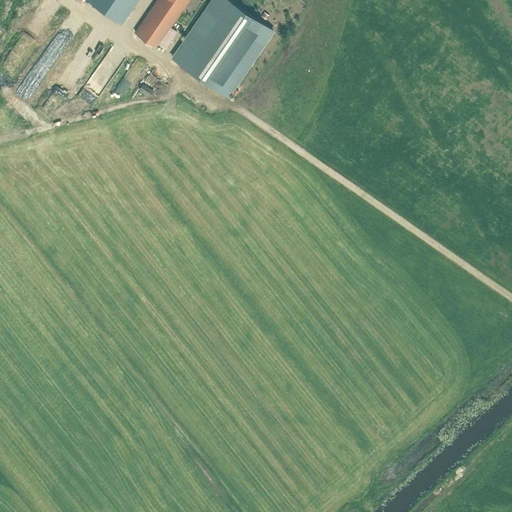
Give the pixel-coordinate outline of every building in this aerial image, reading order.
[(89,0),(117,19),(121,14),(123,15),(133,0),(89,0)] [(137,0),(133,0),(123,15),(121,14),(117,19),(122,23),(137,0)] [(187,0),(155,0),(135,31),(156,46),(187,0)] [(272,29),(229,0),(211,0),(172,58),(227,95),(272,29)] [(114,72),(118,75),(128,64),(118,55),(109,65),(115,70),(114,72)] [(128,63),(112,93),(119,96),(131,74),(127,72),(131,64),(128,63)] [(9,75),(0,75),(0,92),(10,92),(9,75)] [(143,76),(139,84),(145,87),(149,79),(143,76)] [(487,314),(503,331),(509,326),(493,309),(487,314)]
